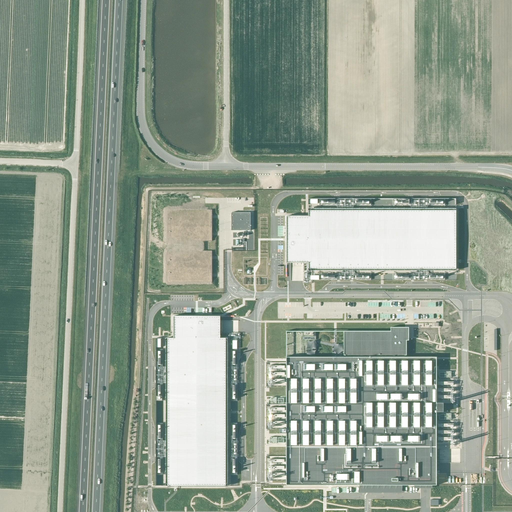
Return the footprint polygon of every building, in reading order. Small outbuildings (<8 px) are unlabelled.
[(167,252),(212,252),(212,210),(167,210),(167,252)] [(308,216),(286,216),(286,263),(308,263),(308,269),(456,270),(456,211),(308,210),(308,216)] [(232,213),(231,231),(250,231),(251,213),(232,213)] [(212,283),(212,252),(167,252),(167,283),(212,283)] [(173,338),(168,338),(168,487),(226,487),(226,338),(220,338),(220,316),(173,316),(173,338)] [(407,341),(409,341),(409,334),(409,327),(391,327),(391,331),(344,331),(344,357),(285,357),(285,484),(285,486),(437,486),(437,357),(407,357),(407,341)]
